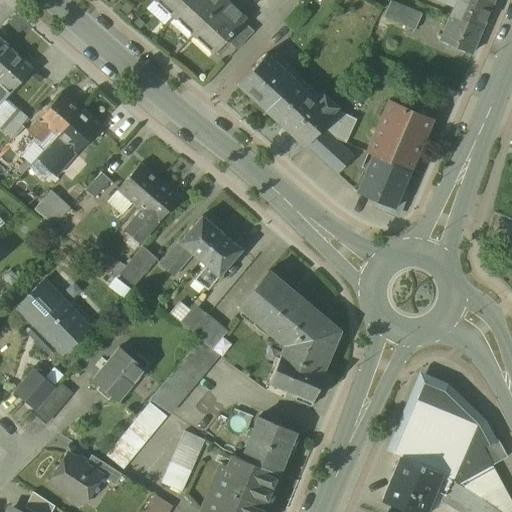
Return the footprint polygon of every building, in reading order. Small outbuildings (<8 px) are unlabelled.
[(162,0),(177,13),(188,0),(162,0)] [(188,0),(177,13),(196,32),(225,0),(188,0)] [(226,0),(225,0),(196,32),(217,50),(227,40),(244,22),(246,18),(226,0)] [(492,8),(473,0),(456,0),(450,15),(483,29),(492,8)] [(420,13),(390,1),(383,17),(413,30),(420,13)] [(300,3),(284,20),(293,29),(309,12),(300,3)] [(483,29),(450,15),(440,39),(473,53),(483,29)] [(244,22),(227,40),(237,49),(254,31),(244,22)] [(0,39),(0,64),(12,51),(0,39)] [(0,102),(31,68),(12,51),(0,64),(0,102)] [(268,63),(262,58),(238,84),(266,110),(289,83),(279,72),(282,69),(271,59),(268,63)] [(289,83),(266,110),(306,146),(322,128),(332,116),(336,109),(296,75),(289,83)] [(62,94),(39,120),(30,131),(41,142),(51,131),(57,136),(80,111),(62,94)] [(432,120),(388,101),(366,152),(373,155),(410,171),(432,120)] [(18,109),(0,130),(10,139),(28,118),(18,109)] [(356,120),(336,109),(332,116),(322,128),(335,140),(335,139),(346,143),(356,120)] [(60,146),(43,165),(61,181),(70,172),(64,167),(100,128),(80,111),(57,136),(63,142),(60,146)] [(335,140),(322,128),(306,146),(328,166),(344,148),(335,140)] [(44,151),(37,159),(43,165),(60,146),(54,140),(44,151)] [(38,146),(29,157),(35,162),(37,159),(44,151),(38,146)] [(410,171),(373,155),(356,193),(378,202),(377,206),(396,214),(405,192),(402,190),(410,171)] [(141,163),(117,191),(136,208),(160,180),(141,163)] [(102,172),(86,189),(95,197),(111,180),(102,172)] [(160,180),(136,208),(141,212),(127,228),(142,241),(180,197),(160,180)] [(90,217),(57,188),(41,206),(75,235),(90,217)] [(222,233),(202,217),(180,244),(192,254),(199,260),(222,233)] [(117,230),(111,237),(117,244),(124,237),(117,230)] [(242,250),(222,233),(199,260),(206,266),(220,277),(242,250)] [(180,244),(162,265),(175,275),(192,254),(180,244)] [(158,259),(143,247),(119,274),(134,287),(158,259)] [(220,277),(206,266),(197,278),(210,289),(220,277)] [(272,338),(304,302),(268,272),(237,309),(272,338)] [(118,276),(111,284),(125,295),(131,287),(118,276)] [(178,285),(169,278),(160,287),(169,295),(178,285)] [(91,326),(45,279),(16,308),(62,355),(91,326)] [(304,302),(272,338),(282,346),(278,354),(281,355),(294,360),(299,348),(314,355),(309,367),(324,374),(341,332),(304,302)] [(196,306),(180,324),(192,334),(207,315),(196,306)] [(207,315),(192,334),(200,340),(212,349),(226,331),(207,315)] [(200,340),(150,400),(170,414),(218,354),(212,349),(200,340)] [(146,370),(119,348),(92,379),(119,402),(146,370)] [(314,355),(299,348),(294,360),(281,355),(269,383),(297,395),(296,399),(311,406),(313,401),(317,401),(320,393),(317,390),(319,385),(323,385),(327,378),(324,374),(309,367),(314,355)] [(55,388),(33,370),(14,392),(36,411),(55,388)] [(403,422),(490,458),(485,448),(492,444),(480,423),(444,388),(422,378),(403,422)] [(60,383),(34,414),(46,424),(72,394),(60,383)] [(150,402),(106,456),(123,469),(167,416),(150,402)] [(295,432),(258,417),(241,458),(278,474),(295,432)] [(490,458),(403,422),(390,452),(401,456),(438,471),(441,474),(450,479),(493,506),(502,511),(511,511),(511,503),(492,465),(494,465),(490,458)] [(185,431),(161,483),(181,492),(205,440),(185,431)] [(85,465),(68,454),(50,482),(69,494),(71,501),(77,505),(84,504),(101,477),(102,476),(85,465)] [(122,475),(91,455),(85,465),(102,476),(101,477),(115,486),(122,475)] [(241,458),(234,455),(229,467),(222,464),(202,511),(262,511),(278,474),(241,458)] [(438,471),(401,456),(383,502),(408,511),(425,511),(429,504),(434,491),(441,474),(438,471)] [(450,479),(441,474),(434,491),(444,495),(450,479)] [(489,511),(493,506),(450,479),(444,495),(441,501),(444,502),(458,511),(489,511)] [(51,511),(55,506),(33,491),(25,507),(34,511),(51,511)] [(444,495),(434,491),(429,504),(441,509),(444,502),(441,501),(444,495)] [(169,511),(173,507),(154,495),(143,511),(169,511)]
